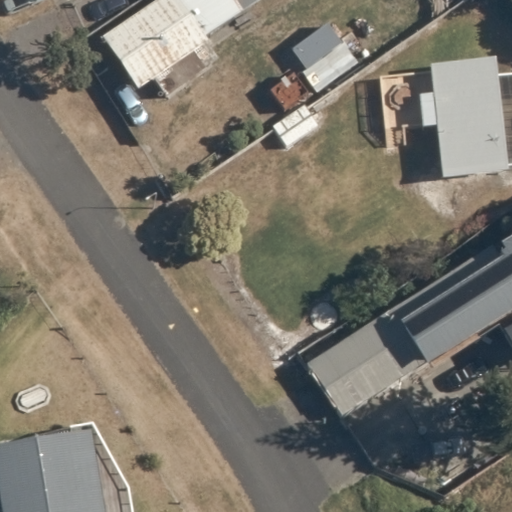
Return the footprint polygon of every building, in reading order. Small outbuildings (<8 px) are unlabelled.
[(246,0),(180,0),(179,1),(178,0),(167,0),(106,44),(139,96),(211,47),(206,41),(243,17),(236,7),(246,0)] [(345,48),(330,28),(293,54),(308,74),(345,48)] [(422,132),(435,130),(441,183),(508,176),(504,143),(511,142),(511,77),(497,79),(494,64),(430,70),(432,99),(419,100),(422,132)] [(302,107),(268,131),(286,157),(320,132),(302,107)] [(511,242),(497,252),(494,249),(306,370),(342,423),(511,318),(511,242)] [(105,511),(94,440),(0,456),(0,498),(2,511),(105,511)]
